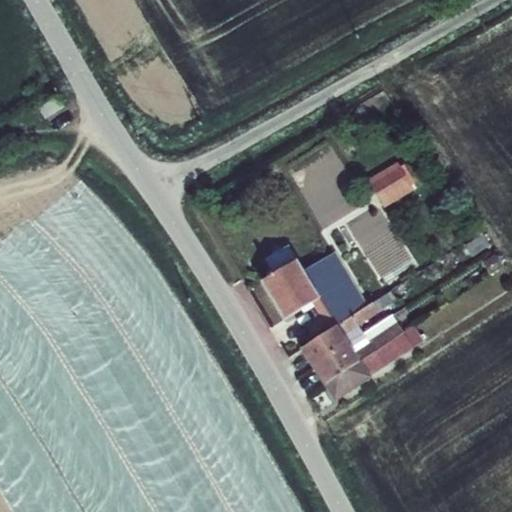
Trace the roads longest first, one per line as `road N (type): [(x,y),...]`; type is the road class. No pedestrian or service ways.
road 1 (unclassified): [(493,0),(154,193)]
road 2 (tertiary): [(342,511),(154,193)]
road 3 (tertiary): [(154,193),(37,0)]
